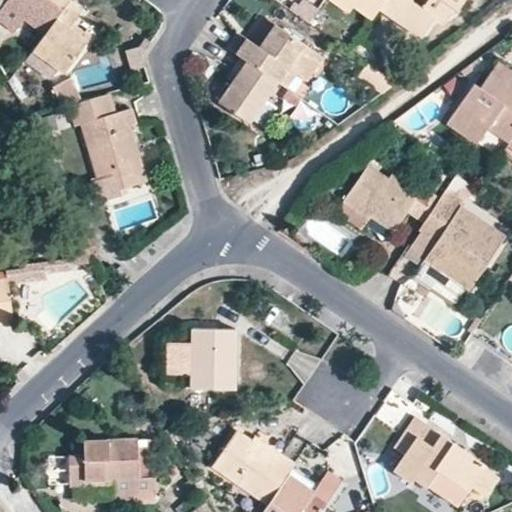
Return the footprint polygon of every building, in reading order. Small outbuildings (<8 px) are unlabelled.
[(6,0),(3,5),(22,19),(44,35),(67,3),(69,0),(6,0)] [(372,16),(380,6),(383,0),(335,0),(349,9),(353,4),(372,16)] [(383,0),(380,6),(422,35),(433,19),(437,18),(440,18),(443,18),(444,16),(449,15),(451,11),(455,13),(464,0),(383,0)] [(293,13),(310,24),(318,12),(302,1),(293,13)] [(70,28),(81,13),(67,3),(44,35),(25,60),(50,78),(52,78),(59,68),(64,72),(87,41),(70,28)] [(0,18),(15,29),(22,19),(3,5),(0,9),(0,18)] [(228,45),(243,55),(278,80),(280,81),(290,67),(307,78),(324,55),(276,23),(260,44),(239,29),(228,45)] [(146,33),(140,42),(146,46),(152,37),(146,33)] [(143,52),(146,46),(140,42),(126,46),(133,68),(147,64),(143,52)] [(278,80),(243,55),(228,76),(233,80),(219,99),(249,120),(278,80)] [(492,70),(481,85),(494,95),(505,78),(492,70)] [(511,83),(505,78),(494,95),(481,85),(474,81),(448,120),(478,142),(490,125),(510,140),(510,138),(511,135),(511,83)] [(69,102),(77,100),(73,81),(56,85),(61,104),(69,102)] [(107,91),(77,100),(69,102),(76,123),(82,122),(98,175),(91,177),(98,201),(123,193),(121,187),(145,180),(128,124),(135,123),(130,107),(113,112),(107,91)] [(423,221),(439,197),(423,186),(419,192),(391,173),(388,177),(367,162),(342,199),(343,201),(371,219),(372,216),(393,231),(408,210),(423,221)] [(446,186),(439,197),(423,221),(441,233),(426,256),(469,286),(503,237),(459,206),(464,198),(446,186)] [(360,234),(371,219),(343,201),(333,215),(360,234)] [(407,244),(426,256),(441,233),(423,221),(407,244)] [(89,229),(82,233),(87,246),(91,253),(97,250),(89,229)] [(460,300),(469,286),(426,256),(416,271),(460,300)] [(0,321),(14,319),(11,283),(48,279),(47,273),(70,270),(68,257),(25,262),(25,266),(7,267),(8,276),(0,277),(0,321)] [(191,326),(191,345),(190,363),(190,387),(236,386),(236,327),(191,326)] [(177,363),(190,363),(191,345),(177,345),(177,363)] [(201,409),(201,392),(190,393),(190,408),(201,409)] [(476,460),(478,458),(415,414),(393,445),(404,453),(392,469),(409,481),(412,477),(424,486),(425,484),(458,507),(472,487),(485,496),(499,476),(476,460)] [(295,462),(278,450),(274,457),(250,440),(237,430),(214,463),(268,502),(287,472),(295,462)] [(254,434),(250,440),(274,457),(278,450),(254,434)] [(138,476),(138,439),(84,440),(84,454),(69,454),(70,485),(84,485),(85,481),(114,480),(115,499),(155,498),(156,475),(138,476)] [(156,439),(138,439),(138,476),(156,475),(156,439)] [(287,472),(268,502),(263,508),(269,511),(299,511),(301,511),(302,511),(320,511),(342,479),(328,471),(314,490),(287,472)] [(461,511),(475,511),(484,504),(475,496),(460,510),(461,511)] [(357,511),(376,511),(373,500),(367,501),(369,509),(357,511)]
